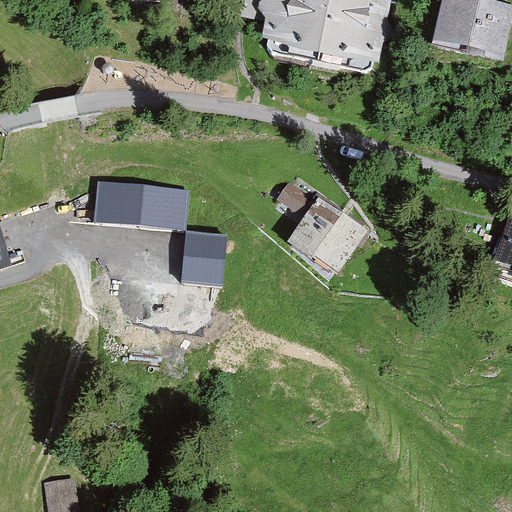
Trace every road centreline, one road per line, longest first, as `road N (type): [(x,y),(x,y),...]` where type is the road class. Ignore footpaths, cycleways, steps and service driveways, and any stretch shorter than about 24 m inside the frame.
road 1 (track): [(511,185),(270,116),(188,101),(112,100),(0,124)]
road 2 (track): [(0,280),(68,253),(86,299),(48,455),(23,511)]
